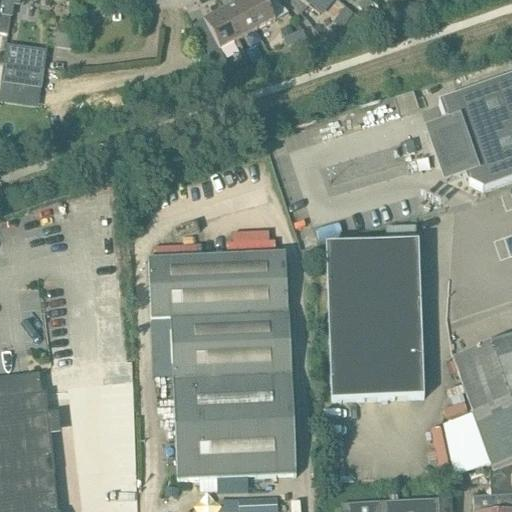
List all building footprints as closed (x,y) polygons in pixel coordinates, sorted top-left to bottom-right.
[(0,0),(0,19),(10,21),(11,20),(13,20),(14,7),(18,8),(19,0),(0,0)] [(262,0),(242,0),(240,2),(256,33),(275,23),(262,0)] [(364,0),(358,8),(365,14),(371,6),(364,0)] [(240,2),(221,11),(238,43),(256,33),(240,2)] [(346,9),(334,23),(343,30),(355,16),(346,9)] [(221,11),(203,21),(219,53),(238,43),(221,11)] [(0,36),(8,37),(10,21),(0,19),(0,36)] [(58,26),(54,49),(73,52),(76,29),(58,26)] [(289,30),(281,33),(283,40),(292,37),(289,30)] [(283,40),(287,49),(306,43),(303,33),(292,37),(283,40)] [(41,91),(46,54),(7,48),(2,86),(41,91)] [(226,66),(216,71),(220,80),(221,79),(223,84),(233,81),(230,75),(226,66)] [(511,80),(439,106),(439,107),(450,138),(440,142),(451,174),(461,170),(467,187),(468,187),(469,186),(482,193),(483,194),(511,184),(511,80)] [(172,232),(176,242),(199,234),(196,224),(172,232)] [(420,399),(415,288),(418,288),(417,247),(329,251),(330,303),(334,402),(420,399)] [(296,479),(291,364),(291,362),(290,362),(289,334),(290,334),(290,332),(289,332),(289,317),(288,317),(285,256),(148,262),(151,323),(170,323),(171,336),(170,336),(170,339),(172,339),(174,367),(171,367),(171,369),(172,369),(173,384),(175,384),(176,422),(175,422),(176,462),(167,463),(168,479),(177,479),(177,484),(296,479)] [(511,340),(453,361),(453,363),(457,373),(473,417),(490,467),(493,473),(493,475),(511,468),(511,340)] [(0,401),(34,398),(33,387),(0,391),(0,401)] [(34,398),(0,401),(0,511),(58,511),(55,478),(46,397),(34,398)] [(490,467),(473,417),(444,427),(455,480),(475,472),(490,467)] [(491,500),(511,498),(511,468),(493,475),(493,473),(490,475),(491,500)] [(177,491),(166,490),(165,499),(176,500),(177,491)] [(473,511),(511,511),(511,498),(491,500),(473,500),(473,511)] [(390,505),(342,507),(341,511),(451,511),(451,503),(439,503),(398,505),(397,499),(389,499),(390,505)] [(277,511),(277,500),(239,502),(239,511),(277,511)]
